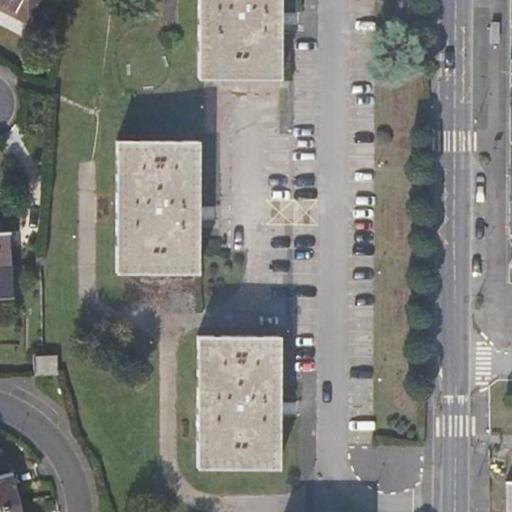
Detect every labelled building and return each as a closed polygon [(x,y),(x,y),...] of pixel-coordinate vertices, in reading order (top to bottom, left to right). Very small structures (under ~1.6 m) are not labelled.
[(39,0),(0,0),(0,9),(28,23),(39,0)] [(198,0),(198,78),(279,77),(279,25),(279,0),(198,0)] [(498,23),(491,22),(490,42),(498,42),(498,23)] [(197,141),(116,140),(115,272),(197,273),(197,216),(197,141)] [(8,231),(0,231),(0,264),(9,264),(8,231)] [(9,264),(0,264),(0,298),(10,298),(9,264)] [(196,466),(278,468),(278,412),(278,335),(197,335),(196,466)] [(57,374),(56,356),(35,357),(36,375),(42,375),(57,374)] [(0,474),(0,507),(17,503),(9,472),(0,474)] [(0,511),(19,511),(17,503),(0,507),(0,511)]
